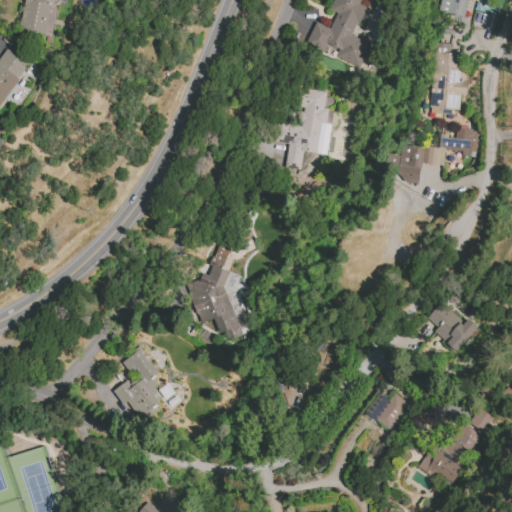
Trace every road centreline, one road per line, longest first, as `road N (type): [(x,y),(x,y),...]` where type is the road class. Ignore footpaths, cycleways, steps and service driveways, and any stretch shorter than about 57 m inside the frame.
road 1 (residential): [(0,375),(29,393),(76,370),(177,243),(226,168),(292,0)]
road 2 (secondary): [(226,0),(160,163),(111,233),(65,280),(0,321)]
